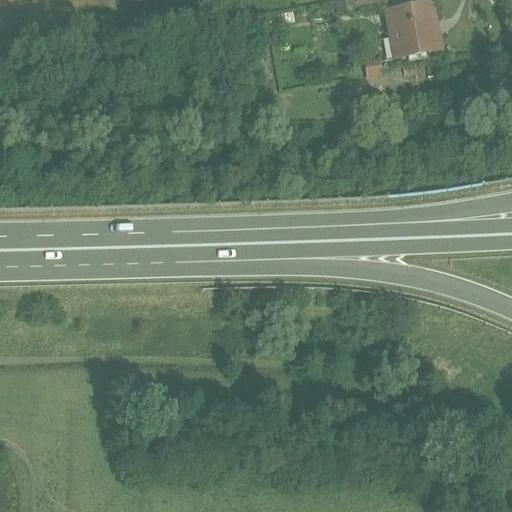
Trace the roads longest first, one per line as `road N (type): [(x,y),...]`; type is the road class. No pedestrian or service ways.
road 1 (trunk): [(0,250),(295,244)]
road 2 (trunk): [(295,244),(436,275),(511,302)]
road 3 (trunk): [(511,210),(295,244)]
road 4 (trunk): [(295,244),(511,232)]
